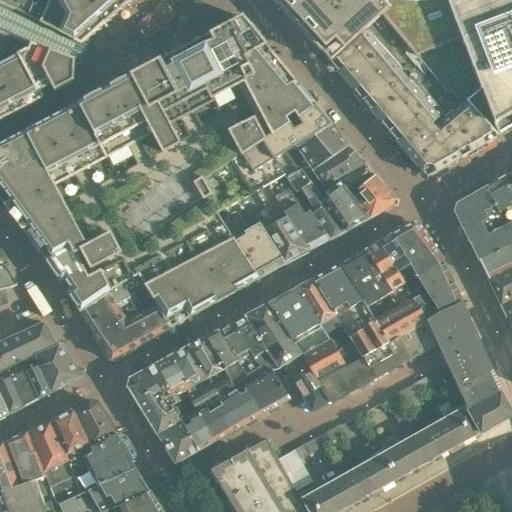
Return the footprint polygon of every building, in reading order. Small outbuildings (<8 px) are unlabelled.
[(0,0),(0,7),(20,16),(42,27),(75,44),(75,43),(79,45),(129,0),(0,0)] [(271,0),(329,64),(383,16),(448,92),(443,96),(455,110),(465,101),(486,126),(490,130),(496,137),(497,136),(498,137),(443,0),(271,0)] [(511,0),(443,0),(498,137),(499,136),(498,134),(511,126),(511,0)] [(68,60),(72,62),(76,53),(79,45),(75,43),(75,44),(42,27),(20,16),(0,7),(0,33),(10,38),(34,47),(51,53),(68,60)] [(448,92),(383,16),(329,64),(422,173),(423,172),(431,174),(432,175),(496,138),(496,137),(490,130),(486,126),(465,101),(455,110),(443,96),(448,92)] [(146,288),(169,328),(256,280),(228,235),(223,226),(225,220),(229,218),(204,180),(245,154),(315,108),(316,107),(302,92),(241,18),(158,61),(0,145),(0,201),(42,258),(80,314),(122,287),(129,298),(146,288)] [(0,120),(41,98),(41,97),(52,91),(53,92),(71,82),(72,62),(68,60),(51,53),(34,47),(10,38),(0,33),(0,120)] [(274,161),(288,152),(332,127),(315,108),(245,154),(257,171),(274,161)] [(305,176),(348,147),(332,127),(288,152),(301,170),(305,176)] [(317,192),(338,181),(364,165),(348,147),(305,176),(317,192)] [(228,235),(256,280),(307,251),(274,198),(291,188),(285,179),(301,170),(288,152),(274,161),(257,171),(245,154),(204,180),(229,218),(225,220),(223,226),(228,235)] [(338,181),(350,197),(374,177),(364,165),(338,181)] [(344,232),(317,192),(305,176),(301,170),(285,179),(291,188),(295,193),(309,212),(328,240),(344,232)] [(392,207),(393,199),(374,177),(350,197),(368,220),(392,207)] [(350,197),(338,181),(317,192),(344,232),(368,220),(350,197)] [(511,223),(511,222),(511,198),(504,181),(489,190),(487,191),(498,214),(506,210),(511,223)] [(307,251),(328,240),(309,212),(295,193),(291,188),(274,198),(307,251)] [(470,244),(504,226),(498,214),(487,191),(456,206),(454,213),(470,244)] [(469,244),(479,262),(511,245),(511,222),(511,223),(504,226),(470,244),(469,244)] [(392,235),(416,278),(443,261),(412,224),(392,235)] [(425,293),(416,278),(392,235),(378,243),(404,285),(412,299),(425,293)] [(365,251),(392,293),(404,285),(378,243),(365,251)] [(511,245),(479,262),(488,281),(511,268),(511,245)] [(392,293),(365,251),(338,265),(361,301),(366,308),(387,296),(392,293)] [(462,304),(443,261),(416,278),(425,293),(412,299),(425,320),(462,304)] [(361,301),(338,265),(311,280),(335,318),(349,310),(361,301)] [(3,267),(0,268),(0,290),(4,289),(15,286),(16,286),(3,267)] [(511,268),(488,281),(500,306),(511,299),(511,268)] [(311,280),(297,288),(344,367),(360,358),(348,338),(335,318),(311,280)] [(425,320),(412,299),(404,285),(392,293),(387,296),(394,309),(374,320),(374,321),(389,343),(387,344),(399,366),(437,345),(427,326),(425,320)] [(169,328),(146,288),(129,298),(122,287),(80,314),(108,357),(114,359),(140,345),(169,328)] [(287,300),(331,374),(344,367),(297,288),(285,295),(287,300)] [(301,356),(308,368),(315,383),(331,374),(287,300),(285,295),(267,305),(301,356)] [(511,299),(500,306),(510,326),(511,325),(511,299)] [(463,306),(462,304),(425,320),(427,326),(437,345),(447,367),(450,372),(457,387),(460,394),(465,406),(463,407),(479,434),(511,415),(499,393),(500,392),(500,391),(500,390),(491,372),(492,371),(462,306),(463,306)] [(243,318),(266,351),(278,370),(283,366),(291,379),(308,368),(301,356),(267,305),(243,318)] [(259,355),(266,351),(243,318),(232,324),(263,375),(272,370),(267,363),(264,362),(259,355)] [(362,330),(348,338),(360,358),(387,344),(389,343),(374,321),(361,329),(362,330)] [(58,346),(43,324),(26,332),(0,343),(0,368),(4,366),(19,361),(58,346)] [(250,383),(263,375),(232,324),(218,332),(250,383)] [(235,391),(242,387),(250,383),(218,332),(202,340),(235,391)] [(219,400),(235,391),(202,340),(187,348),(210,384),(219,400)] [(360,358),(344,367),(331,374),(315,383),(327,402),(328,404),(329,403),(330,404),(399,366),(387,344),(360,358)] [(58,346),(19,361),(38,400),(49,394),(78,379),(79,378),(79,377),(79,376),(58,346)] [(193,394),(210,384),(187,348),(171,357),(193,394)] [(171,357),(155,366),(174,399),(176,397),(179,403),(187,398),(193,394),(171,357)] [(19,361),(4,366),(23,407),(38,400),(19,361)] [(23,407),(4,366),(0,368),(0,397),(8,415),(23,407)] [(127,388),(147,421),(170,408),(179,403),(176,397),(174,399),(155,366),(129,380),(127,388)] [(440,376),(450,372),(447,367),(438,371),(440,376)] [(291,379),(299,393),(311,412),(327,402),(315,383),(308,368),(291,379)] [(263,375),(250,383),(242,387),(259,416),(288,399),(273,373),(272,370),(263,375)] [(427,377),(385,401),(390,410),(432,386),(427,377)] [(219,400),(210,384),(193,394),(187,398),(197,413),(211,405),(219,400)] [(242,387),(235,391),(219,400),(211,405),(229,433),(259,416),(242,387)] [(349,471),(300,499),(306,511),(340,511),(479,434),(463,407),(465,406),(460,394),(455,397),(460,409),(349,471)] [(0,397),(0,419),(8,415),(0,397)] [(116,435),(98,405),(87,402),(72,410),(90,448),(115,435),(116,435)] [(190,424),(184,428),(197,451),(229,433),(211,405),(197,413),(187,419),(190,424)] [(401,406),(391,412),(406,438),(416,433),(401,406)] [(179,423),(170,408),(147,421),(157,435),(179,423)] [(50,422),(69,465),(92,452),(90,448),(72,410),(50,422)] [(46,476),(58,504),(80,493),(69,465),(50,422),(26,433),(37,457),(44,473),(46,476)] [(174,464),(197,451),(184,428),(181,422),(179,423),(157,435),(174,464)] [(336,428),(277,460),(293,487),(304,481),(293,463),(298,460),(298,461),(341,437),(336,428)] [(26,433),(2,444),(10,464),(23,459),(25,463),(32,460),(32,459),(37,457),(26,433)] [(115,435),(90,448),(92,452),(69,465),(80,493),(134,469),(115,435)] [(234,511),(306,511),(300,499),(293,487),(277,460),(266,440),(246,451),(210,471),(234,511)] [(10,464),(2,444),(0,444),(0,493),(18,487),(10,464)] [(134,469),(80,493),(58,504),(61,511),(109,511),(116,509),(118,508),(148,493),(134,469)] [(18,487),(0,493),(0,511),(61,511),(58,504),(46,476),(18,487)] [(109,511),(160,511),(148,493),(118,508),(116,509),(109,511)]
